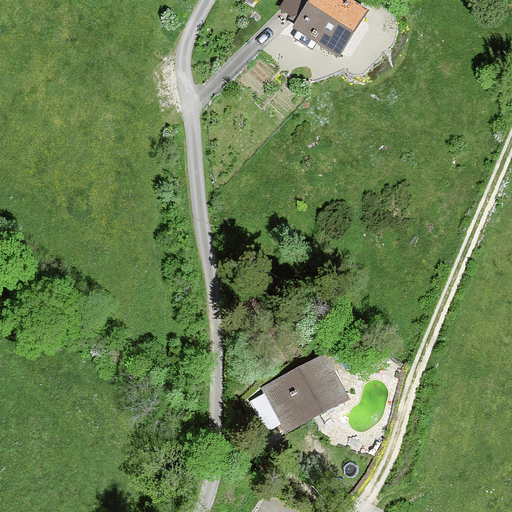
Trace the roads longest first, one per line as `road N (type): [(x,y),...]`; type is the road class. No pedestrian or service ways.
road 1 (track): [(204,511),(217,306),(188,45),(213,0)]
road 2 (track): [(354,511),(387,453),(511,149)]
